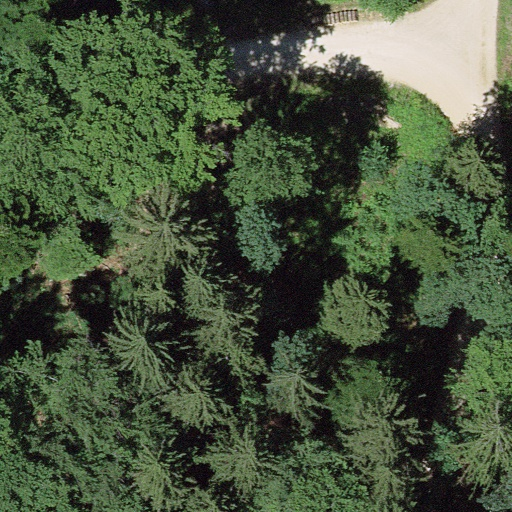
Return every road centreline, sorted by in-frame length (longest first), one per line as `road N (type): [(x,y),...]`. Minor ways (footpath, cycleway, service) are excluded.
road 1 (track): [(425,511),(474,322),(483,169),(475,33)]
road 2 (track): [(475,33),(341,38),(168,72)]
road 3 (track): [(168,72),(0,112)]
